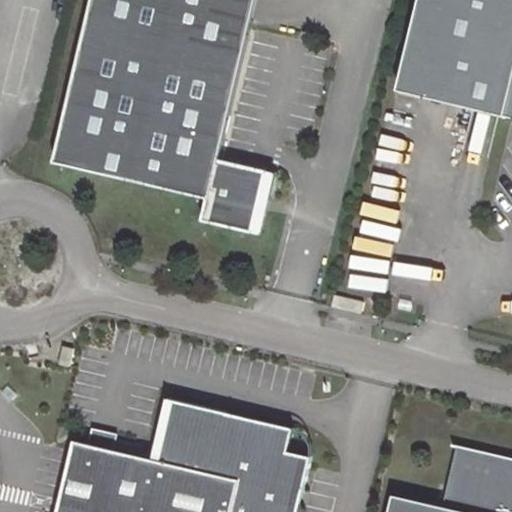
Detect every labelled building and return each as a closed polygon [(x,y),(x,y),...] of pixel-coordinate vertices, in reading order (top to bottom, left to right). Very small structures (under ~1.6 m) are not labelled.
[(257,0),(92,0),(55,160),(207,196),(202,219),(253,231),(261,197),(269,199),(271,199),(278,171),(220,157),(257,0)] [(511,0),(420,0),(399,92),(511,118),(511,0)] [(261,197),(253,231),(261,233),(269,199),(261,197)] [(366,303),(336,296),(334,308),(363,314),(366,303)] [(64,346),(60,364),(70,367),(74,349),(64,346)] [(172,399),(158,460),(239,479),(231,511),(298,511),(300,504),(295,503),(298,492),(302,493),(311,457),(287,452),(293,427),(172,399)] [(117,435),(91,428),(88,443),(113,449),(117,435)] [(231,511),(239,479),(158,460),(113,449),(88,443),(75,440),(57,511),(231,511)] [(393,495),(389,511),(511,511),(511,458),(457,446),(443,506),(393,495)]
